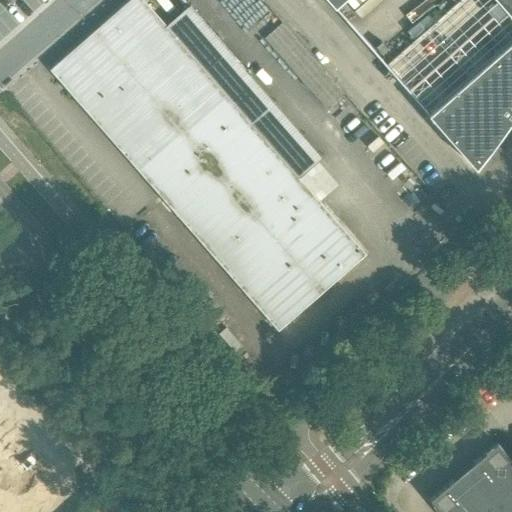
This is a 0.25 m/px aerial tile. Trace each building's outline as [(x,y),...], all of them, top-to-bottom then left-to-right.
[(278,330),(366,253),(143,0),(127,0),(49,69),(278,330)] [(511,0),(496,0),(511,17),(511,0)] [(511,36),(511,39),(427,113),(470,162),(471,161),(482,148),(492,137),(503,123),(511,110),(511,104),(511,103),(511,27),(508,31),(511,36)] [(511,511),(511,460),(497,443),(430,499),(440,511),(511,511)] [(47,457),(28,473),(62,511),(69,511),(84,499),(47,457)] [(62,511),(28,473),(11,489),(31,511),(62,511)] [(31,511),(11,489),(0,498),(0,510),(1,511),(31,511)]
